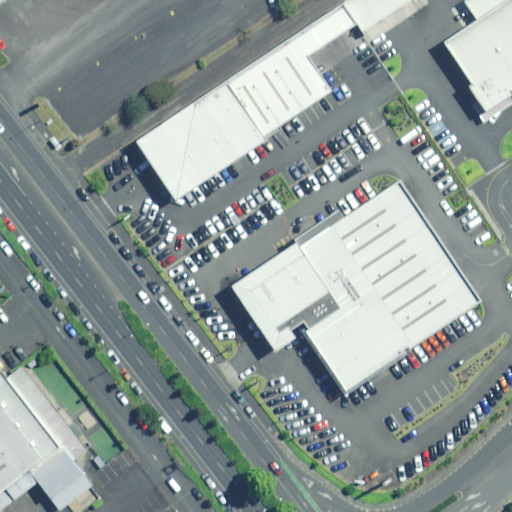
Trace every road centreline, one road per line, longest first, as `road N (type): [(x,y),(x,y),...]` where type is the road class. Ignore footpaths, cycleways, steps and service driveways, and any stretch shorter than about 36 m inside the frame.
road 1 (secondary): [(0,118),(271,470)]
road 2 (secondary): [(253,511),(0,183)]
road 3 (unclassified): [(412,511),(511,440)]
